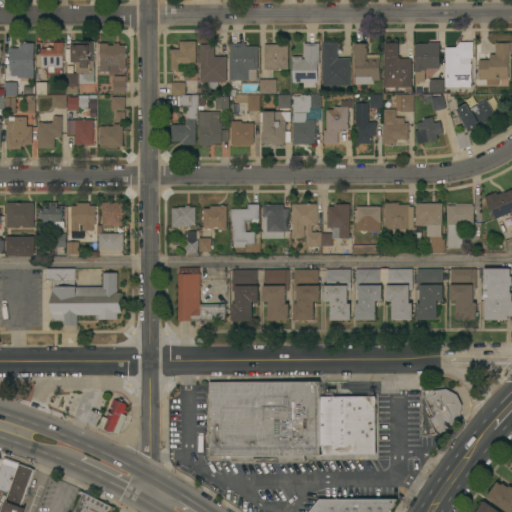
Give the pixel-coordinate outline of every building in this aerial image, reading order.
[(196,41),(196,64),(179,64),(179,71),(171,71),(171,49),(180,49),(180,41),(196,41)] [(55,68),(55,66),(49,66),(49,68),(41,68),(41,48),(48,48),(48,47),(54,48),(54,42),(64,42),(64,49),(64,68),(55,68)] [(95,42),(95,74),(82,74),(82,62),(71,62),(70,42),(95,42)] [(440,68),(436,68),(436,73),(431,73),(431,79),(444,79),(444,93),(430,93),(429,81),(425,81),(425,82),(415,82),(415,65),(416,65),(416,44),(429,43),(429,42),(440,42),(440,68)] [(473,42),(473,58),(462,58),(462,63),(472,63),(472,82),(471,82),(471,87),(446,87),(446,47),(457,47),(457,46),(460,42),(473,42)] [(479,60),(490,60),(490,54),(496,54),(496,43),(511,42),(511,57),(510,57),(510,79),(500,79),(500,85),(488,85),(488,79),(480,79),(479,60)] [(22,43),(34,43),(34,78),(19,78),(19,75),(12,75),(12,71),(10,71),(10,48),(20,48),(22,46),(22,43)] [(100,43),(109,43),(109,45),(114,45),(114,43),(120,43),(120,45),(126,45),(127,69),(120,69),(119,64),(109,64),(109,72),(100,72),(100,43)] [(258,69),(257,69),(257,79),(249,79),(249,80),(230,80),(230,43),(246,43),(246,46),(258,46),(258,69)] [(279,44),(279,43),(288,43),(288,69),(276,69),(276,70),(267,70),(267,69),(264,69),(264,44),(279,44)] [(319,43),(320,64),(318,64),(318,82),(316,82),(316,87),(304,88),(304,82),(293,82),(293,62),(292,62),(292,56),(302,56),(302,59),(305,59),(305,57),(304,57),(304,43),(319,43)] [(351,85),(323,86),(322,43),(338,43),(338,58),(350,58),(351,85)] [(380,80),(374,80),(374,84),(356,84),(356,60),(355,60),(355,43),(367,43),(367,48),(368,48),(368,53),(367,53),(367,54),(380,55),(380,80)] [(412,58),(413,92),(406,92),(406,87),(384,87),(384,56),(385,56),(385,43),(400,43),(400,58),(412,58)] [(227,82),(219,82),(219,89),(209,89),(209,82),(200,82),(200,44),(214,44),(214,56),(227,56),(227,82)] [(79,86),(66,87),(66,73),(79,73),(79,86)] [(127,76),(127,93),(114,92),(114,76),(127,76)] [(277,79),(277,94),(260,94),(260,79),(277,79)] [(17,95),(5,95),(5,82),(17,82),(17,95)] [(48,82),(48,95),(36,95),(36,82),(48,82)] [(186,82),(186,94),(180,94),(180,95),(171,95),(171,82),(186,82)] [(260,111),(248,111),(248,103),(235,103),(235,94),(229,94),(229,89),(230,89),(230,83),(236,83),(236,89),(236,94),(260,94),(260,111)] [(446,108),(434,111),(432,103),(423,102),(423,94),(416,94),(416,87),(429,87),(429,94),(433,94),(433,97),(443,95),(446,108)] [(291,94),(290,109),(278,108),(278,94),(291,94)] [(383,94),(383,108),(370,108),(370,94),(383,94)] [(26,113),(26,100),(27,100),(27,96),(35,95),(35,100),(36,113),(26,113)] [(67,108),(66,108),(66,109),(58,109),(58,108),(53,108),(52,95),(67,95),(67,108)] [(196,145),(183,145),(183,141),(172,141),(172,125),(186,125),(186,122),(186,119),(187,119),(187,113),(187,107),(180,107),(180,95),(205,95),(205,106),(197,106),(197,120),(196,120),(196,145)] [(321,95),(321,108),(310,108),(310,112),(306,112),(306,120),(315,120),(315,144),(293,144),(293,122),(294,122),(294,113),(300,113),(300,95),(321,95)] [(414,95),(414,112),(400,112),(400,111),(396,111),(396,95),(414,95)] [(229,109),(216,109),(215,96),(229,96),(229,109)] [(68,110),(68,97),(79,97),(79,98),(89,98),(89,107),(79,107),(79,110),(68,110)] [(125,97),(125,110),(112,110),(112,97),(125,97)] [(497,117),(470,132),(458,109),(467,104),(470,109),(487,99),(497,117)] [(326,109),(333,109),(333,107),(340,107),(340,100),(352,100),(352,107),(348,107),(348,129),(341,129),(341,132),(338,132),(338,144),(324,144),(324,130),(326,130),(326,109)] [(384,109),(396,109),(396,118),(404,117),(404,123),(408,123),(408,139),(396,139),(396,144),(384,144),(384,109)] [(220,111),(220,122),(222,122),(222,130),(229,130),(229,141),(222,141),(222,144),(213,144),(213,145),(200,146),(200,127),(199,127),(199,112),(220,111)] [(286,143),(283,143),(283,144),(272,145),(272,143),(261,143),(261,132),(264,132),(264,111),(276,111),(276,112),(281,112),(286,121),(286,143)] [(115,122),(115,112),(124,112),(124,122),(115,122)] [(7,120),(9,120),(9,116),(15,116),(15,117),(27,117),(27,126),(32,126),(33,145),(25,145),(25,146),(21,146),(21,149),(8,149),(7,120)] [(37,122),(53,122),(53,116),(62,116),(62,137),(55,137),(55,148),(38,148),(37,122)] [(418,145),(415,131),(419,130),(417,123),(423,122),(422,119),(433,117),(435,123),(441,121),(444,133),(438,134),(439,139),(418,145)] [(75,136),(76,136),(76,120),(93,119),(94,141),(93,141),(93,145),(76,145),(75,136)] [(232,145),(231,121),(242,121),(242,123),(254,123),(254,144),(232,145)] [(376,122),(376,136),(372,136),(372,144),(357,144),(356,122),(376,122)] [(100,126),(114,126),(114,124),(123,124),(123,146),(117,146),(117,148),(108,148),(108,146),(101,146),(100,126)] [(471,146),(460,149),(456,135),(468,132),(471,146)] [(511,216),(511,213),(495,220),(488,204),(485,197),(496,192),(497,195),(511,188),(511,216)] [(35,202),(35,227),(24,227),(24,226),(20,226),(20,228),(7,228),(7,203),(35,202)] [(103,203),(123,202),(123,225),(119,225),(119,227),(117,227),(117,225),(103,226),(103,203)] [(96,224),(94,224),(94,230),(85,231),(85,238),(72,238),(72,231),(72,224),(73,224),(72,206),(78,206),(78,203),(90,203),(90,205),(96,205),(96,224)] [(414,233),(387,233),(387,230),(385,230),(385,203),(399,203),(399,204),(410,204),(410,207),(414,207),(414,233)] [(443,203),(443,225),(442,225),(442,240),(444,240),(444,253),(430,253),(430,236),(428,236),(428,226),(416,226),(416,203),(443,203)] [(473,203),(473,206),(475,206),(474,225),(462,225),(462,248),(447,248),(448,206),(457,206),(457,203),(473,203)] [(234,225),(233,225),(233,220),(231,220),(231,209),(248,209),(248,204),(260,204),(260,219),(253,219),(253,222),(247,222),(247,232),(256,232),(256,245),(243,244),(243,241),(234,241),(234,225)] [(284,204),(284,209),(290,208),(290,223),(289,223),(289,238),(263,239),(263,204),(284,204)] [(292,204),(317,204),(318,225),(313,225),(313,232),(322,232),(322,246),(307,246),(307,225),(305,225),(305,238),(293,238),(292,204)] [(328,206),(336,206),(336,204),(350,204),(350,238),(334,238),(334,246),(322,246),(322,233),(333,233),(333,228),(328,228),(328,206)] [(172,208),(180,208),(180,207),(186,207),(186,205),(190,205),(190,207),(196,207),(196,225),(191,225),(191,227),(172,227),(172,208)] [(64,206),(64,221),(65,221),(65,228),(51,228),(51,222),(44,222),(44,217),(39,217),(39,208),(44,208),(44,206),(64,206)] [(227,230),(219,230),(219,227),(214,227),(214,229),(206,229),(206,228),(204,228),(204,208),(211,208),(211,206),(227,206),(227,230)] [(381,207),(381,223),(370,223),(370,226),(365,226),(365,223),(358,223),(358,207),(381,207)] [(199,251),(199,238),(202,238),(201,232),(208,232),(208,238),(211,238),(211,251),(199,251)] [(67,247),(54,247),(54,234),(67,233),(67,247)] [(124,233),(124,249),(99,249),(99,233),(124,233)] [(187,253),(187,240),(187,233),(196,233),(196,240),(199,240),(199,253),(187,253)] [(35,236),(35,256),(7,256),(7,236),(35,236)] [(67,254),(67,242),(80,242),(80,254),(67,254)] [(200,267),(200,274),(201,305),(225,305),(225,307),(226,307),(226,320),(200,320),(200,321),(179,321),(178,274),(179,274),(179,267),(200,267)] [(122,313),(118,313),(118,319),(99,319),(99,315),(78,315),(78,325),(65,325),(65,321),(52,321),(52,280),(47,280),(46,269),(75,268),(75,286),(77,286),(77,287),(103,287),(103,273),(118,273),(118,292),(122,292),(122,313)] [(476,268),(476,290),(473,290),(473,303),(476,303),(476,319),(456,320),(456,300),(451,300),(450,269),(476,268)] [(511,268),(511,276),(511,285),(511,293),(511,301),(511,316),(508,316),(508,320),(484,320),(484,298),(487,298),(487,294),(484,294),(484,268),(511,268)] [(289,269),(289,290),(286,290),(286,304),(289,304),(289,320),(269,321),(269,302),(263,302),(263,286),(265,286),(264,270),(289,269)] [(319,269),(319,283),(299,283),(299,285),(320,285),(320,301),(314,301),(314,320),(294,320),(294,304),(297,304),(297,291),(294,291),(294,269),(319,269)] [(351,269),(351,290),(348,290),(348,303),(351,303),(351,320),(331,320),(331,301),(325,301),(325,285),(346,285),(346,283),(326,283),(326,269),(351,269)] [(380,269),(380,283),(360,283),(360,285),(382,285),(382,301),(376,301),(376,320),(355,320),(355,303),(359,303),(359,290),(356,290),(355,269),(380,269)] [(412,269),(412,290),(410,290),(410,303),(413,303),(413,320),(392,320),(392,301),(386,301),(386,285),(408,285),(408,283),(387,283),(387,269),(412,269)] [(443,269),(443,282),(421,283),(421,285),(443,285),(443,300),(437,300),(437,319),(417,320),(417,303),(420,303),(420,290),(417,290),(417,269),(443,269)] [(257,270),(257,285),(259,285),(259,301),(253,301),(253,320),(233,321),(232,304),(236,304),(235,291),(232,291),(232,270),(257,270)] [(320,381),(320,397),(376,396),(376,421),(378,421),(378,457),(360,457),(360,455),(306,455),(306,461),(231,461),(231,456),(210,456),(210,382),(320,381)] [(443,437),(437,432),(435,433),(428,418),(433,415),(423,396),(425,395),(425,390),(434,390),(446,389),(457,394),(462,405),(460,418),(443,437)] [(113,398),(129,405),(125,415),(123,414),(115,432),(104,428),(108,418),(105,417),(113,398)] [(0,489),(0,474),(4,464),(3,463),(5,457),(20,463),(20,464),(9,493),(0,489)] [(20,464),(34,469),(21,506),(27,508),(25,511),(2,511),(9,493),(20,464)] [(511,511),(507,511),(487,497),(497,482),(502,485),(503,483),(508,487),(509,486),(511,487),(511,486),(511,511)] [(73,511),(82,495),(79,494),(81,491),(111,506),(107,511),(73,511)] [(398,499),(391,510),(392,510),(390,511),(309,511),(320,499),(398,499)] [(499,511),(476,511),(484,501),(499,511)]
